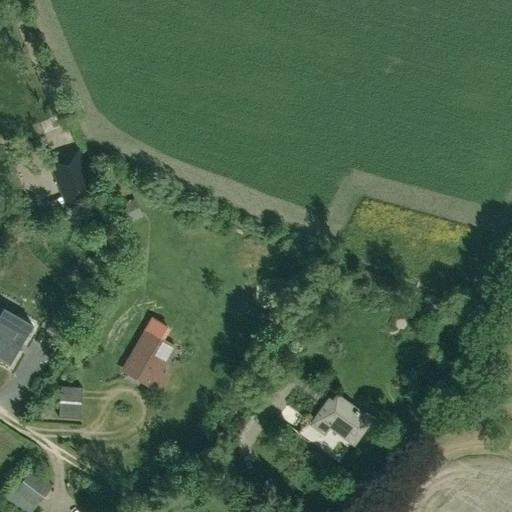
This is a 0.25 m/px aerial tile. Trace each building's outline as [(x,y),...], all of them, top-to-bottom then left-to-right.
[(96,194),(78,149),(49,161),(66,206),(96,194)] [(22,331),(35,315),(7,294),(0,304),(0,342),(8,348),(21,331),(22,331)] [(148,332),(127,367),(141,375),(139,380),(156,390),(165,375),(153,368),(162,353),(165,356),(171,345),(148,332)] [(323,408),(312,424),(324,433),(332,422),(347,432),(344,436),(354,443),(369,421),(336,397),(326,411),(323,408)] [(106,441),(113,450),(126,438),(119,430),(106,441)] [(34,505),(48,487),(30,473),(16,491),(34,505)]
